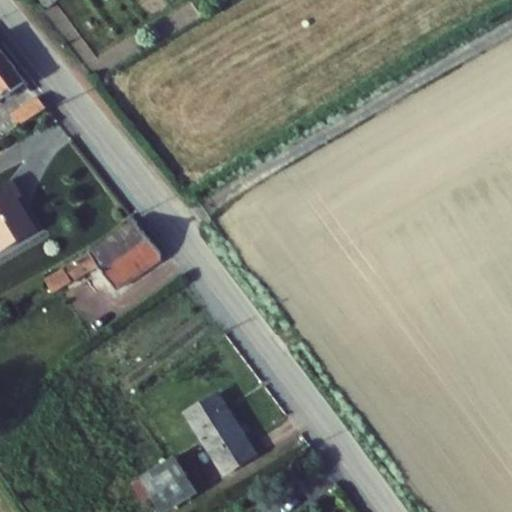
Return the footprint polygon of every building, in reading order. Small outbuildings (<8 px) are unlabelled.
[(0,90),(10,103),(32,82),(0,43),(0,90)] [(44,109),(36,99),(10,114),(18,124),(44,109)] [(44,190),(34,174),(0,195),(0,204),(9,219),(0,224),(0,236),(10,253),(59,222),(40,193),(44,190)] [(93,269),(110,297),(169,259),(139,221),(121,238),(42,284),(49,296),(93,269)] [(206,402),(246,460),(276,440),(238,381),(206,402)] [(142,477),(162,511),(171,511),(200,495),(177,456),(142,477)]
